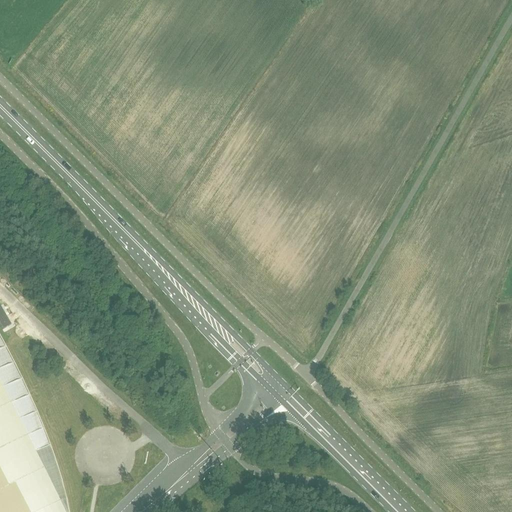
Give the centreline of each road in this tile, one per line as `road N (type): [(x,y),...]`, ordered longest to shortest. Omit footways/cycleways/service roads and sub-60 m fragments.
road 1 (unclassified): [(307,376),(0,78)]
road 2 (unclassified): [(307,376),(511,22)]
road 3 (unclassified): [(223,440),(174,324),(0,133)]
road 4 (primary): [(129,236),(176,297),(274,394)]
road 5 (primary): [(283,385),(129,236)]
road 6 (unclassified): [(436,511),(307,376)]
road 7 (primary): [(129,236),(0,106)]
road 8 (primary): [(408,511),(283,385)]
road 9 (unclassified): [(369,511),(331,483),(256,474),(223,440)]
road 10 (primary): [(274,394),(392,511)]
